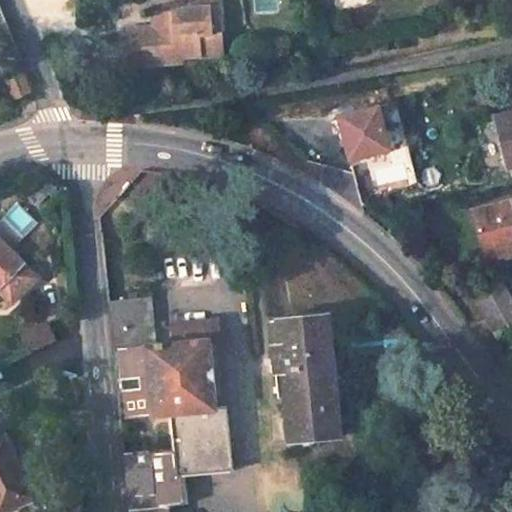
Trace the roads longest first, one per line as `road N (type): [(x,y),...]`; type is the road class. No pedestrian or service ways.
road 1 (secondary): [(511,407),(491,399),(381,258),(332,218),(169,148),(72,141)]
road 2 (residential): [(72,141),(110,511)]
road 3 (residential): [(53,143),(8,0)]
